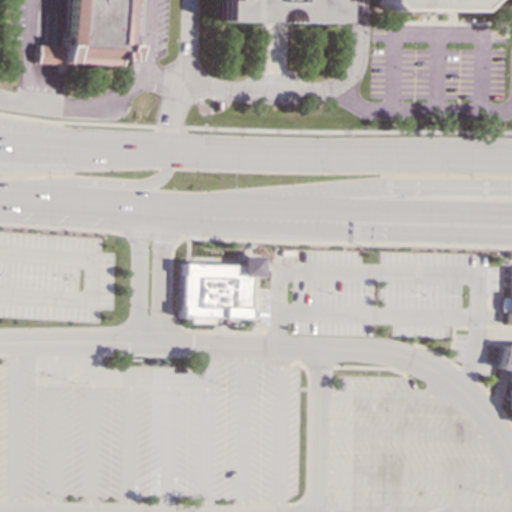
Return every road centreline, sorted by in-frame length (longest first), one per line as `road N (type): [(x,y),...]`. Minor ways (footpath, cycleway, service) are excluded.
road 1 (primary): [(511,157),(63,148)]
road 2 (primary): [(138,205),(511,212)]
road 3 (primary): [(194,208),(387,187),(511,188)]
road 4 (primary): [(210,208),(338,233),(511,236)]
road 5 (primary): [(0,195),(73,181),(141,185),(162,173),(167,153)]
road 6 (primary): [(0,196),(138,205)]
